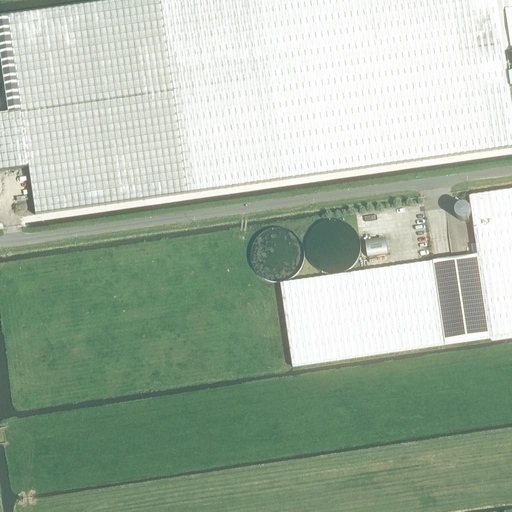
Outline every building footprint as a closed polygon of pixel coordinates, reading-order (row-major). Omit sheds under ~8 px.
[(510,51),(504,11),(511,10),(511,0),(123,0),(0,17),(0,61),(7,113),(0,114),(0,171),(28,168),(35,216),(511,148),(511,111),(504,52),(510,51)] [(511,191),(469,197),(478,257),(490,339),(511,335),(511,191)] [(468,205),(457,207),(460,218),(471,216),(468,205)] [(361,253),(362,247),(361,242),(360,236),(357,232),(354,228),(349,224),(344,222),(340,221),(335,220),(330,221),(325,222),(322,223),(319,225),(316,228),(312,232),(310,237),(308,242),(308,247),(308,251),(310,257),(312,261),(315,265),(319,269),(323,271),(328,273),(333,274),(339,273),(344,272),(349,270),(353,266),(357,262),(360,257),(361,253)] [(306,260),(307,255),(306,250),(305,244),(302,239),(298,234),(294,231),(288,228),(283,227),(278,226),(272,227),(267,229),(263,231),(259,234),(255,239),(252,244),(250,250),(250,255),(250,260),(252,265),(255,270),(259,275),(263,279),(268,281),(273,283),(279,283),(284,282),(290,281),(294,279),(298,275),(302,270),(304,265),(306,260)] [(386,238),(365,241),(367,258),(388,255),(386,238)] [(478,257),(433,263),(445,345),(490,339),(478,257)] [(433,263),(281,285),(293,367),(445,345),(433,263)]
